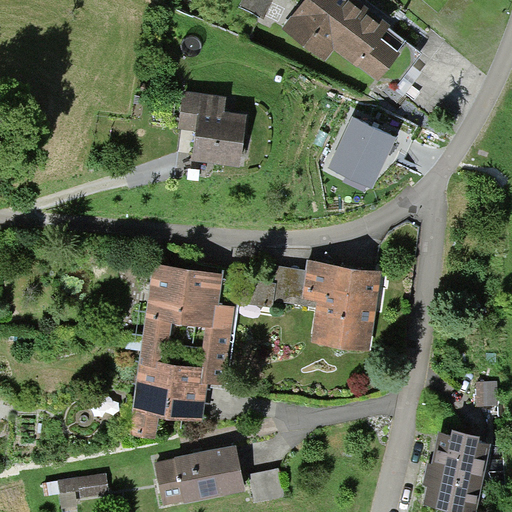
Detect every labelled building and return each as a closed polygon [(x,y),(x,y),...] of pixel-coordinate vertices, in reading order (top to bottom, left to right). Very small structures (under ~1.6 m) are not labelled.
[(242,0),(239,7),(262,19),(272,0),(242,0)] [(356,0),(305,0),(282,31),(325,64),(335,52),(379,85),(401,56),(397,53),(404,43),(389,32),(392,27),(359,2),(356,0)] [(197,131),(193,163),(240,169),(248,117),(225,114),(227,98),(184,92),(179,129),(197,131)] [(347,130),(329,165),(372,187),(396,140),(353,118),(347,130)] [(312,335),(369,344),(375,298),(380,266),(309,256),(307,271),(302,300),(317,302),(312,335)] [(154,258),(133,424),(155,427),(158,408),(200,413),(203,388),(205,374),(224,376),(233,302),(216,300),(219,277),(220,266),(154,258)] [(302,300),(307,271),(277,267),(275,282),(244,278),(241,300),(269,304),(271,295),(302,300)] [(427,482),(424,496),(476,506),(491,434),(479,431),(480,422),(451,416),(450,425),(438,423),(431,457),(429,456),(423,481),(427,482)] [(245,482),(236,439),(176,452),(177,456),(155,461),(163,500),(245,482)] [(279,466),(249,472),(255,502),(285,496),(279,466)] [(105,469),(58,478),(60,489),(78,486),(79,494),(108,488),(105,469)]
